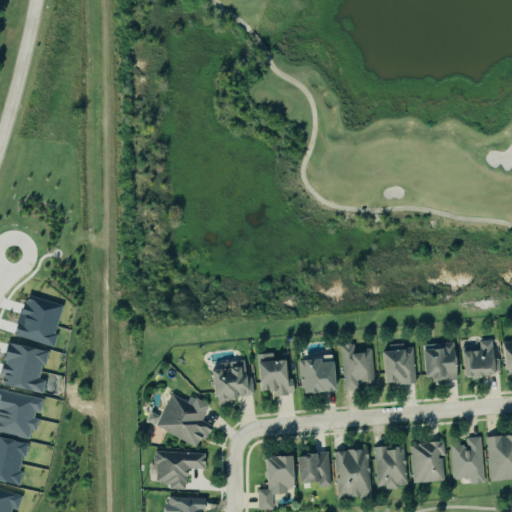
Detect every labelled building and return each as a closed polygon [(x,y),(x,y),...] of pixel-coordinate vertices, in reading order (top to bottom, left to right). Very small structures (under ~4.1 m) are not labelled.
[(459,377),(497,373),(496,358),(491,358),(489,340),(476,341),(476,346),(457,348),(459,377)] [(511,340),(497,342),(500,373),(511,371),(511,340)] [(337,345),(343,391),(357,389),(356,384),(374,382),(370,348),(353,350),(352,343),(337,345)] [(453,380),(451,344),(418,345),(419,377),(429,377),(429,381),(453,380)] [(379,384),(414,383),(412,346),(388,347),(388,351),(378,351),(379,384)] [(253,361),(254,392),(271,391),(271,396),(290,395),(288,359),(270,360),(270,353),(258,353),(258,361),(253,361)] [(297,358),(298,393),(329,391),(327,356),(297,358)] [(193,446),(198,437),(202,439),(211,422),(201,417),(207,404),(186,395),(183,401),(168,394),(157,417),(148,413),(143,423),(193,446)] [(486,481),(511,479),(511,434),(484,436),(486,481)] [(410,483),(442,481),(440,455),(442,455),(441,441),(408,443),(410,483)] [(371,447),(374,488),(405,487),(403,446),(371,447)] [(333,497),(367,498),(368,450),(333,449),(333,497)] [(329,485),(324,451),(290,456),(294,484),(315,481),(316,487),(329,485)] [(183,487),(184,469),(201,469),(202,453),(152,452),(151,486),(183,487)] [(255,509),(270,509),(270,492),(289,492),(288,455),(260,456),(261,489),(254,489),(255,509)] [(202,498),(161,497),(161,511),(196,511),(197,511),(202,511),(202,498)]
